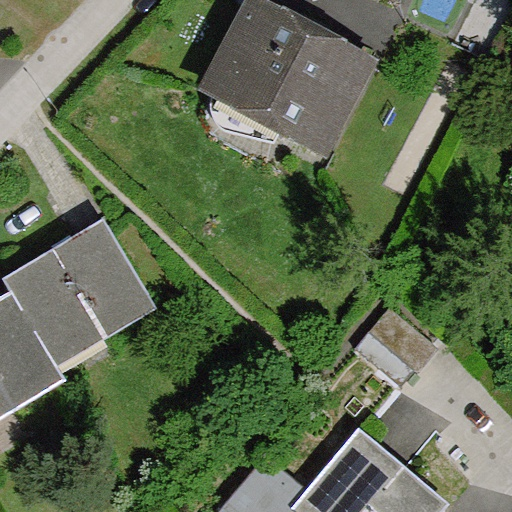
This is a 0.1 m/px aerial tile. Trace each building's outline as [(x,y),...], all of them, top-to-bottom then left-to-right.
[(370,67),(257,8),(212,94),(324,153),(370,67)] [(18,301),(51,356),(150,299),(109,230),(10,288),(18,301)] [(0,404),(60,370),(51,356),(18,301),(0,311),(0,404)] [(438,349),(392,310),(372,334),(413,369),(417,372),(438,349)] [(413,369),(372,334),(358,352),(399,387),(413,369)] [(446,511),(356,439),(304,501),(318,511),(446,511)]
